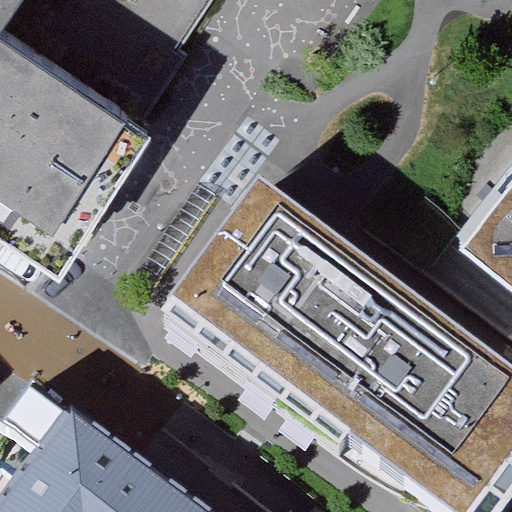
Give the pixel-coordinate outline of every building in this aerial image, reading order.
[(0,22),(0,20),(13,0),(0,0),(0,233),(60,273),(156,127),(136,115),(0,22)] [(13,0),(0,20),(0,22),(136,115),(156,127),(223,0),(13,0)] [(511,264),(511,159),(460,221),(511,264)] [(316,453),(409,335),(240,206),(148,326),(316,453)] [(511,511),(511,413),(409,335),(316,453),(393,511),(511,511)] [(0,502),(0,511),(230,511),(61,382),(0,451),(0,465),(21,479),(0,502)]
